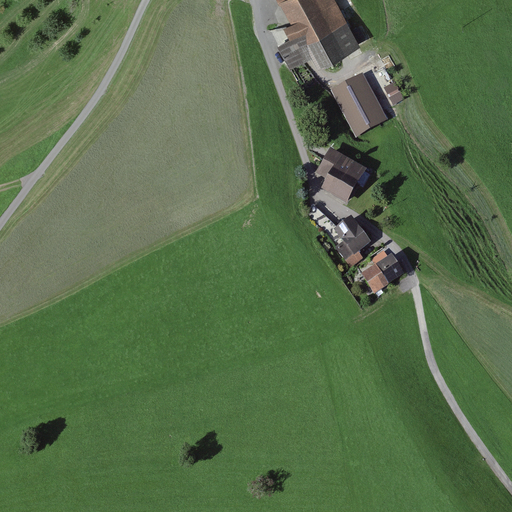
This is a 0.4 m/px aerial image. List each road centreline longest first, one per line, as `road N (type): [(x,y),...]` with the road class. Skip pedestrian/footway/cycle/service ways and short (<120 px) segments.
road 1 (track): [(511,488),(445,392),(406,260),(358,217),(322,203)]
road 2 (residential): [(146,0),(88,110),(0,226)]
